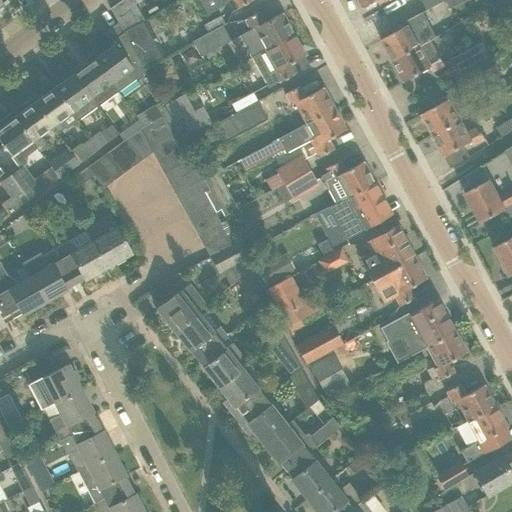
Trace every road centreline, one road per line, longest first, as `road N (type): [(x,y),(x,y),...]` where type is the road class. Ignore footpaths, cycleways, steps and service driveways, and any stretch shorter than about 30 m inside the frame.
road 1 (residential): [(511,354),(312,0)]
road 2 (residential): [(0,364),(85,316),(181,511)]
